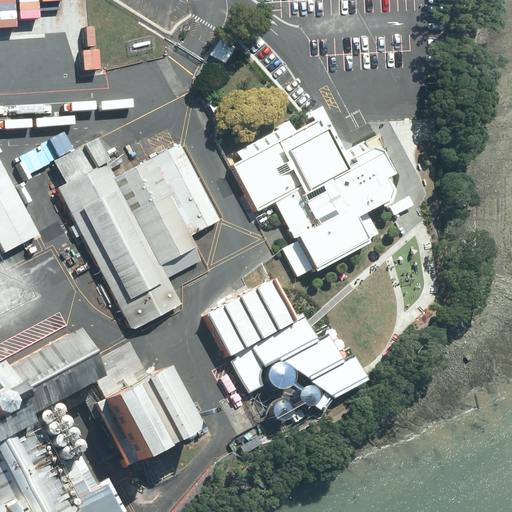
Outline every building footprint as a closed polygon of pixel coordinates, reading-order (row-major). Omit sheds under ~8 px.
[(212,48),(206,57),(219,66),(230,48),(217,40),(215,44),(212,48)] [(235,162),(224,168),(250,214),(268,204),(289,240),(286,242),(288,245),(277,251),(293,279),(303,273),(305,276),(376,236),(363,214),(371,209),(373,212),(386,205),(389,193),(382,181),(389,177),(377,155),(379,154),(369,137),(341,153),(316,109),(313,110),(307,114),(304,116),(308,123),(289,134),(284,123),(231,153),(235,162)] [(50,190),(125,333),(176,307),(162,281),(198,263),(185,238),(215,223),(174,146),(106,181),(86,143),(46,165),(57,186),(50,190)] [(0,179),(0,254),(31,238),(0,179)] [(284,325),(262,284),(195,319),(217,361),(284,325)] [(290,335),(284,325),(217,361),(237,396),(270,378),(308,406),(353,381),(335,357),(324,363),(309,338),(295,344),(290,335)] [(0,511),(118,511),(102,480),(92,485),(56,416),(78,405),(114,471),(184,434),(151,372),(139,378),(121,344),(79,367),(62,333),(0,365),(0,511)] [(264,410),(263,410),(263,411),(262,412),(261,413),(260,414),(260,415),(259,416),(259,417),(259,418),(259,419),(259,420),(259,421),(259,422),(259,423),(260,424),(260,425),(261,426),(261,427),(262,427),(263,428),(264,429),(265,429),(265,430),(266,430),(267,430),(268,431),(269,431),(270,431),(271,431),(272,430),(273,430),(274,430),(275,429),(276,429),(277,428),(278,428),(278,427),(279,426),(280,425),(280,424),(281,423),(281,422),(281,421),(281,420),(281,419),(281,418),(281,417),(281,416),(280,415),(280,414),(280,413),(279,412),(278,411),(277,410),(276,410),(275,409),(274,409),(273,408),(272,408),(271,408),(270,408),(269,408),(268,408),(267,408),(266,409),(265,409),(264,410)]
